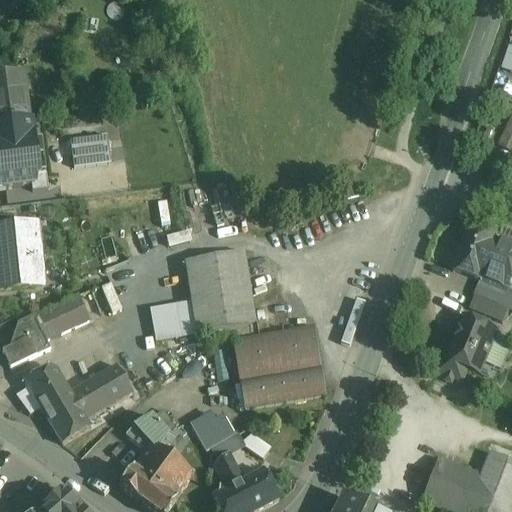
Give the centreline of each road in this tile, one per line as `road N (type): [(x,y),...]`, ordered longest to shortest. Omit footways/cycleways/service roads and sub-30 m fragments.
road 1 (tertiary): [(302,511),(439,174)]
road 2 (tertiary): [(439,174),(500,0)]
road 3 (tertiary): [(0,425),(123,511)]
